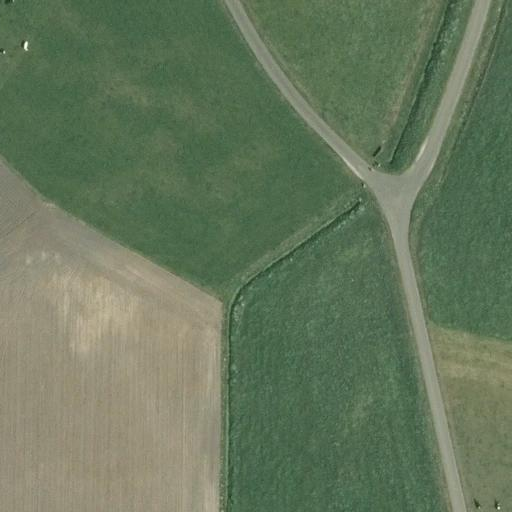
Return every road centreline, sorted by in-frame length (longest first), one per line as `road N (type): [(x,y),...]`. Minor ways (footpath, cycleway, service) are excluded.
road 1 (unclassified): [(458,511),(390,208),(422,169),(483,0)]
road 2 (track): [(231,0),(284,86),(390,208)]
